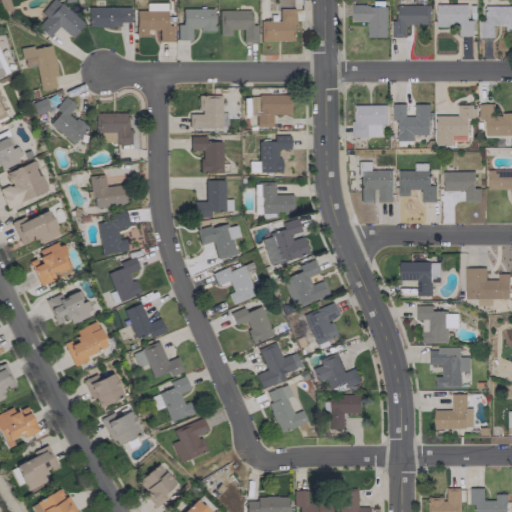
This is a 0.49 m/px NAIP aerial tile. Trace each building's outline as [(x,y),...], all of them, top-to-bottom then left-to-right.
[(69,37),(81,23),(56,0),(49,0),(38,12),(43,17),(34,27),(45,38),(57,26),(69,37)] [(165,3),(144,2),(144,10),(134,10),(134,35),(145,36),(145,29),(156,29),(156,41),(171,41),(171,24),(165,24),(165,3)] [(466,4),(434,3),(434,25),(457,26),(456,35),(471,36),(471,19),(465,19),(466,4)] [(428,5),(395,4),(395,19),(390,19),(389,37),(404,37),(404,23),(427,24),(428,5)] [(129,21),(129,5),(86,7),(87,27),(118,26),(118,22),(129,21)] [(366,37),(385,36),(385,5),(350,6),(351,20),(366,20),(366,37)] [(511,5),(483,5),(483,20),(478,20),(478,37),(492,37),(492,25),(503,25),(503,30),(511,30),(511,5)] [(176,39),(190,39),(190,29),(212,29),(212,8),(181,8),(181,23),(176,23),(176,39)] [(292,40),(292,8),(277,8),(277,20),(259,20),(259,40),(292,40)] [(218,10),(218,35),(229,35),(229,29),(241,29),(241,41),(255,41),(255,24),(249,24),(249,10),(218,10)] [(54,87),(52,76),(56,75),(49,43),(20,49),(23,67),(33,65),(38,90),(54,87)] [(219,95),(197,94),(197,113),(187,113),(187,127),(224,128),(225,112),(219,112),(219,95)] [(254,126),(270,125),(270,114),(287,113),(286,94),(248,95),(249,115),(254,115),(254,126)] [(74,104),(62,96),(53,109),(55,110),(46,125),(73,143),(84,125),(67,114),(74,104)] [(428,103),(413,103),(413,116),(404,116),(404,103),(391,103),(391,120),(396,120),(396,140),(412,140),(412,134),(427,134),(428,103)] [(493,103),(478,103),(478,119),(484,119),(484,134),(511,134),(511,112),(493,113),(493,103)] [(386,123),(385,104),(351,104),(351,136),(380,136),(380,124),(386,123)] [(451,143),(450,134),(466,134),(465,118),(472,117),(471,104),(456,104),(456,114),(433,115),(434,144),(451,143)] [(93,113),(93,132),(112,131),(112,144),(127,144),(127,112),(93,113)] [(0,168),(20,159),(4,125),(0,127),(0,168)] [(255,140),(256,172),(278,171),(277,149),(288,148),(288,134),(271,134),(272,140),(255,140)] [(220,172),(219,141),(203,141),(203,135),(188,136),(188,150),(198,150),(198,172),(220,172)] [(0,198),(4,208),(45,189),(32,159),(3,172),(8,183),(0,186),(0,198)] [(390,169),(370,170),(370,161),(357,161),(357,202),(374,202),(391,202),(390,169)] [(511,168),(486,170),(486,189),(509,189),(509,201),(511,200),(511,168)] [(434,201),(434,184),(428,184),(428,170),(397,170),(396,195),(408,195),(408,189),(420,189),(420,201),(434,201)] [(479,201),(478,187),(473,187),(473,170),(442,171),(443,190),(463,190),(463,201),(479,201)] [(103,186),(102,174),(88,175),(90,206),(121,204),(120,185),(103,186)] [(203,180),(203,200),(191,201),(192,216),(208,216),(208,211),(230,210),(229,198),(222,199),(222,179),(203,180)] [(272,182),(253,182),(252,212),(291,213),(291,194),(272,194),(272,182)] [(10,223),(18,244),(32,238),(34,244),(56,235),(45,208),(10,223)] [(95,222),(99,253),(124,250),(123,238),(116,239),(114,227),(127,225),(124,211),(101,215),(102,221),(95,222)] [(260,239),(268,265),(306,253),(300,233),(299,233),(294,217),(280,222),(282,228),(266,232),(268,236),(260,239)] [(198,244),(210,241),(214,258),(233,254),(230,238),(237,236),(233,221),(194,230),(198,244)] [(71,271),(58,240),(34,250),(36,257),(27,260),(37,285),(71,271)] [(105,272),(116,301),(136,294),(128,272),(137,268),(132,255),(117,261),(119,267),(105,272)] [(321,279),(309,284),(306,276),(317,272),(312,259),(297,264),(299,270),(280,278),(291,307),(326,294),(321,279)] [(430,295),(430,282),(438,282),(437,261),(397,262),(398,280),(415,280),(416,295),(430,295)] [(252,294),(241,265),(227,270),(225,266),(209,272),(214,285),(226,280),(230,291),(225,293),(229,303),(252,294)] [(507,273),(496,273),(495,279),(484,279),(484,267),(464,267),(463,298),(476,299),(476,305),(491,305),(491,298),(507,298),(507,273)] [(43,299),(53,324),(67,318),(68,322),(90,313),(84,299),(78,301),(73,291),(60,297),(58,293),(43,299)] [(157,318),(146,322),(138,302),(121,309),(134,341),(162,330),(157,318)] [(335,335),(329,319),(336,316),(331,302),(302,313),(315,348),(325,345),(324,339),(335,335)] [(271,334),(258,305),(244,311),(242,307),(228,312),(233,325),(242,321),(251,342),(271,334)] [(446,327),(456,327),(456,311),(431,312),(431,305),(414,305),(414,319),(420,319),(421,343),(446,343),(446,327)] [(71,366),(86,359),(84,355),(104,346),(93,320),(72,330),(76,338),(62,344),(71,366)] [(150,377),(166,371),(168,375),(180,371),(175,356),(164,360),(156,341),(129,352),(135,367),(145,363),(150,377)] [(298,366),(293,352),(279,357),(273,341),(256,348),(264,370),(253,374),(258,388),(283,379),(280,373),(298,366)] [(458,347),(428,347),(428,364),(440,364),(440,375),(434,375),(434,387),(459,387),(459,371),(467,371),(467,356),(458,356),(458,347)] [(341,371),(336,352),(316,358),(318,365),(310,368),(314,381),(325,378),(328,388),(345,382),(346,387),(358,383),(354,368),(341,371)] [(0,398),(3,397),(0,390),(13,384),(4,365),(0,366),(0,398)] [(95,408),(121,396),(111,372),(97,378),(95,373),(82,379),(95,408)] [(162,406),(168,421),(191,412),(186,401),(181,403),(177,393),(187,388),(182,375),(167,381),(169,387),(149,395),(154,409),(162,406)] [(277,432),(304,421),(299,409),(291,413),(284,397),(290,395),(285,383),(264,392),(269,402),(265,404),(277,432)] [(359,412),(359,393),(324,394),(325,413),(328,413),(328,429),(343,428),(342,413),(359,412)] [(465,393),(450,394),(450,409),(432,410),(433,428),(471,427),(471,408),(465,408),(465,393)] [(0,438),(4,448),(12,444),(9,438),(20,433),(22,437),(36,430),(25,406),(13,411),(11,406),(0,411),(0,438)] [(111,446),(140,433),(129,410),(113,417),(111,412),(99,417),(111,446)] [(205,450),(198,434),(206,431),(200,417),(170,428),(175,440),(169,442),(177,461),(205,450)] [(43,481),(40,473),(55,466),(45,444),(31,450),(33,455),(13,464),(24,489),(43,481)] [(136,481),(146,492),(143,495),(154,507),(166,497),(162,493),(173,482),(156,463),(136,481)] [(426,511),(458,511),(458,487),(444,487),(444,496),(426,497),(426,511)] [(354,506),(355,488),(337,488),(336,511),(365,511),(366,506),(354,506)] [(482,488),(468,488),(468,504),(475,504),(474,511),(505,511),(505,493),(494,493),(494,500),(482,499),(482,488)] [(74,511),(66,494),(61,497),(57,489),(27,503),(31,511),(74,511)] [(327,511),(327,501),(307,501),(307,489),(291,490),(291,511),(327,511)] [(285,511),(286,497),(245,497),(245,511),(285,511)]
